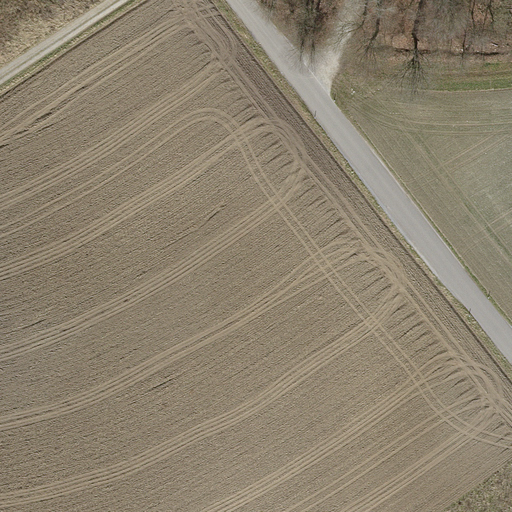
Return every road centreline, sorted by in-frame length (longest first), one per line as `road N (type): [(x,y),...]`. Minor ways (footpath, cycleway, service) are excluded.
road 1 (unclassified): [(239,0),(511,348)]
road 2 (track): [(0,74),(111,0)]
